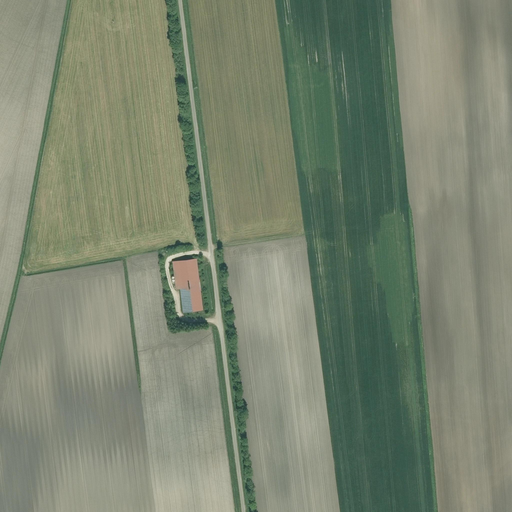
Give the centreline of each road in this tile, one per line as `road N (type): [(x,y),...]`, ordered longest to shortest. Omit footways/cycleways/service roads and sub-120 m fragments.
road 1 (unclassified): [(181,0),(244,511)]
road 2 (track): [(221,326),(179,316),(166,265),(172,255),(213,257)]
